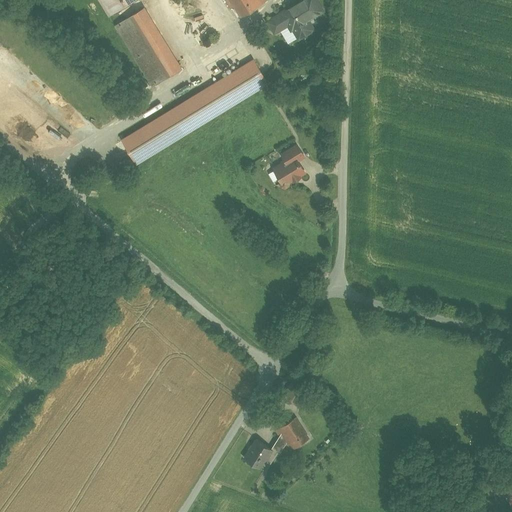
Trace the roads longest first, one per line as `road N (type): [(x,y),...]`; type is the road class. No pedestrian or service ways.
road 1 (track): [(0,139),(260,363)]
road 2 (residential): [(173,511),(325,253)]
road 3 (residential): [(332,0),(325,253)]
road 4 (residential): [(325,253),(511,298)]
road 5 (unknown): [(63,195),(69,156),(150,103),(157,72)]
